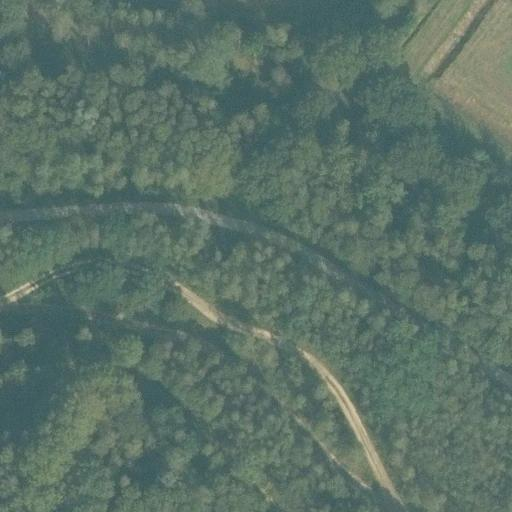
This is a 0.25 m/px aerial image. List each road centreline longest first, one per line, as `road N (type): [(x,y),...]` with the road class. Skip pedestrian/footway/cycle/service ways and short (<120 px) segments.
road 1 (track): [(402,511),(335,389),(297,357),(168,286),(127,267),(86,266),(0,302)]
road 2 (track): [(385,511),(238,369),(189,339),(61,312),(0,310)]
road 3 (track): [(279,511),(188,411),(121,382),(34,371),(0,377)]
